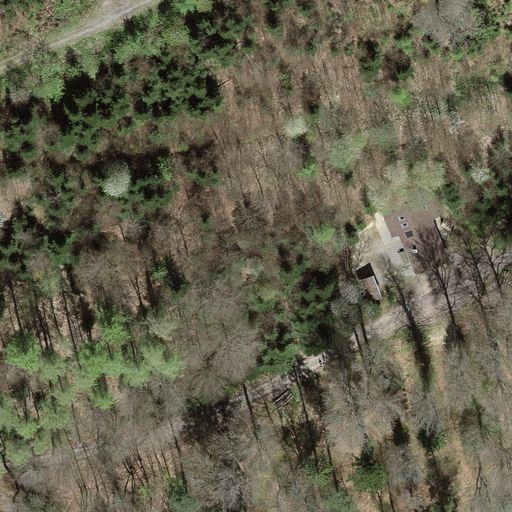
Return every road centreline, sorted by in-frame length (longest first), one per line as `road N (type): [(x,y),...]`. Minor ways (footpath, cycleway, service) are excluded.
road 1 (track): [(0,470),(196,421),(302,372),(511,250)]
road 2 (track): [(0,77),(168,0)]
